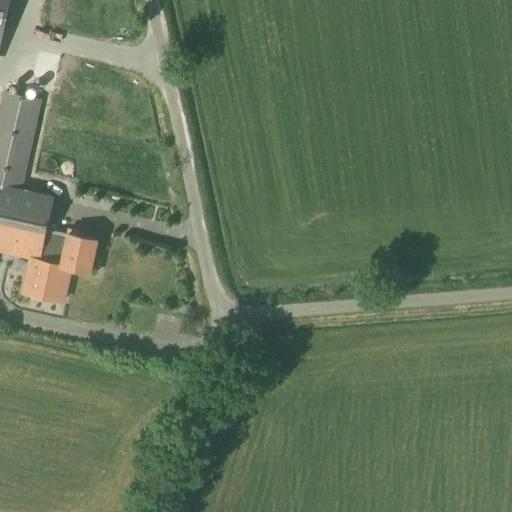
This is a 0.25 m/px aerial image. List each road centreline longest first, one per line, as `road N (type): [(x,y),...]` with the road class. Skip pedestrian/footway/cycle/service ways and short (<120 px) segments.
road 1 (unclassified): [(217,317),(149,0)]
road 2 (unclassified): [(217,317),(511,294)]
road 3 (unclassified): [(168,511),(211,390),(217,317)]
